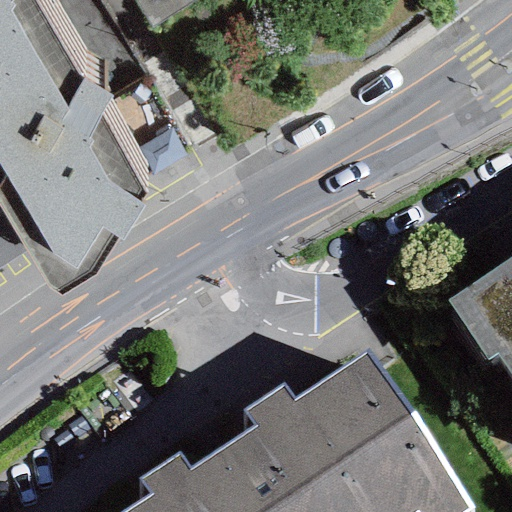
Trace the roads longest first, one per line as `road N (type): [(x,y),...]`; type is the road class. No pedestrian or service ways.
road 1 (secondary): [(220,223),(511,37)]
road 2 (secondary): [(0,369),(220,223)]
road 3 (residential): [(286,296),(320,302),(357,288),(511,183)]
